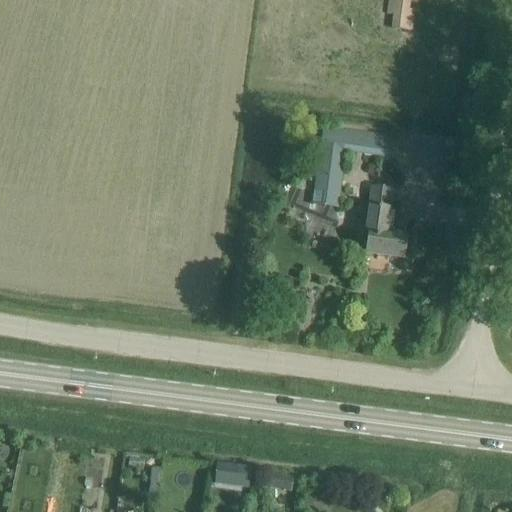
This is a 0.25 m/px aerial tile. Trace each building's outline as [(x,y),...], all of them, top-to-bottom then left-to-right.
[(383,0),(382,14),(392,15),(391,29),(416,32),(419,13),(409,12),(410,0),(383,0)] [(312,207),(335,210),(343,154),(395,161),(398,141),(322,131),(312,207)] [(403,261),(406,239),(392,237),(393,227),(387,227),(391,191),(372,189),(365,235),(367,236),(365,255),(403,261)] [(129,459),(128,469),(143,471),(144,461),(129,459)] [(290,491),(292,477),(279,475),(277,489),(290,491)]
